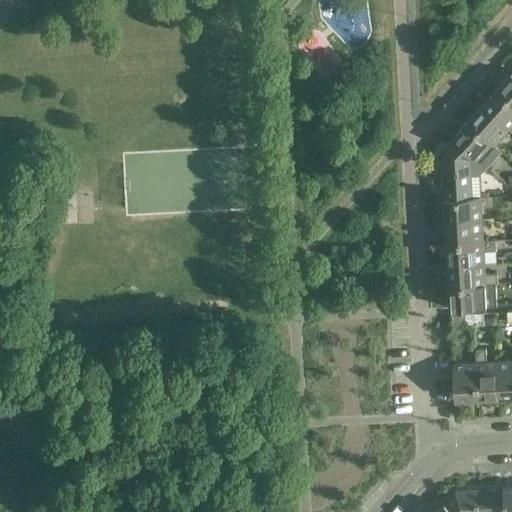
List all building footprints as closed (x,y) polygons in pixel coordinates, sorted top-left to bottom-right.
[(511,72),(497,88),(511,101),(511,72)] [(511,125),(511,101),(497,88),(483,104),(509,128),(511,125)] [(509,128),(483,104),(468,120),(495,144),(509,128)] [(495,144),(468,120),(454,136),(487,166),(501,150),(495,144)] [(487,166),(454,136),(442,149),(445,198),(472,197),(472,195),(471,175),(479,174),(487,166)] [(472,197),(445,198),(446,220),(482,218),(481,200),(488,199),(488,191),(473,193),(473,195),(472,195),(472,197)] [(482,218),(446,220),(448,241),(483,239),(482,218)] [(483,239),(448,241),(449,263),(485,261),(484,250),(496,249),(496,239),(483,239)] [(485,261),(449,263),(450,285),(486,283),(498,282),(498,271),(485,272),(485,261)] [(486,283),(450,285),(451,307),(487,305),(486,283)] [(474,324),(474,312),(465,313),(465,325),(474,324)] [(485,323),(484,312),(474,312),(474,324),(485,323)] [(476,348),(477,361),(479,397),(500,396),(498,360),(487,361),(487,347),(476,348)] [(511,359),(498,360),(500,396),(511,395),(511,359)] [(477,361),(454,362),(456,398),(479,397),(477,361)] [(456,490),(445,503),(454,511),(506,511),(505,488),(456,490)] [(454,511),(445,503),(436,511),(454,511)]
